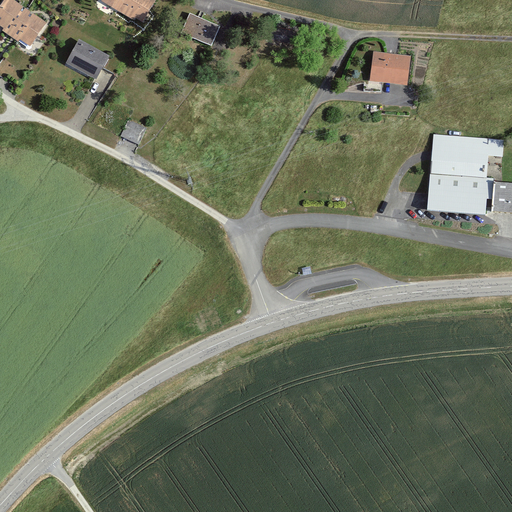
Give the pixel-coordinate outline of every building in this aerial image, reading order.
[(31,13),(11,0),(9,0),(0,14),(0,21),(17,33),(31,13)] [(158,5),(150,0),(106,0),(147,24),(158,5)] [(51,27),(31,13),(17,33),(37,47),(51,27)] [(224,27),(192,13),(184,33),(216,47),(224,27)] [(299,29),(274,25),(272,39),(297,43),(299,29)] [(83,43),(72,63),(103,79),(114,59),(83,43)] [(416,58),(376,53),(372,81),(412,86),(416,58)] [(505,140),(435,137),(432,210),(494,213),(496,169),(503,169),(505,140)] [(511,182),(502,183),(502,213),(511,213),(511,182)]
